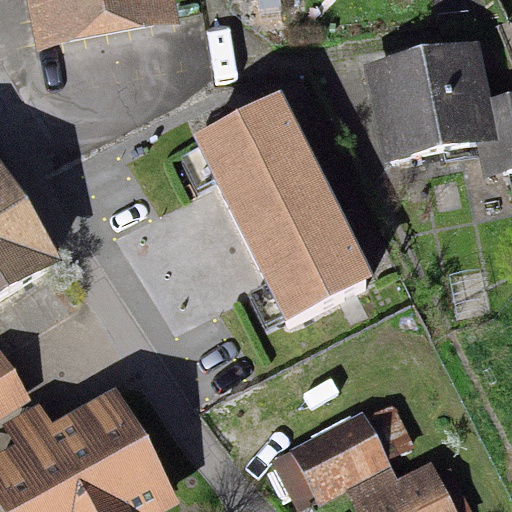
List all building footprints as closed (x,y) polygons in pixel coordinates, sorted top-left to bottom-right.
[(25,0),(34,48),(172,24),(168,0),(25,0)] [(493,194),(511,189),(511,111),(492,116),(479,57),(369,81),(390,178),(485,158),(493,194)] [(370,297),(278,115),(194,157),(286,340),(370,297)] [(0,190),(0,297),(49,267),(0,190)] [(0,366),(0,414),(21,402),(0,366)] [(164,511),(111,407),(0,464),(0,491),(10,511),(164,511)] [(306,443),(334,497),(405,460),(378,407),(306,443)] [(368,511),(468,511),(451,473),(368,511)]
